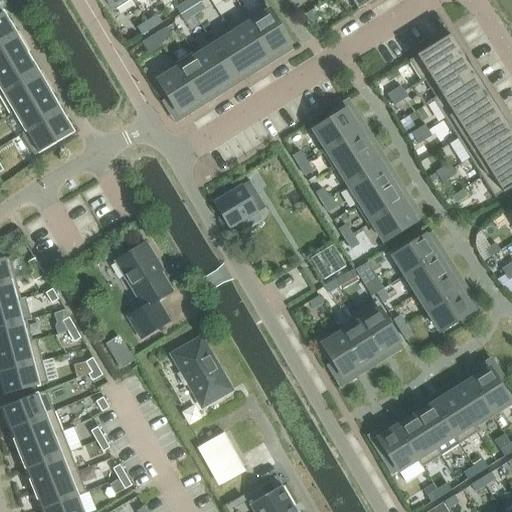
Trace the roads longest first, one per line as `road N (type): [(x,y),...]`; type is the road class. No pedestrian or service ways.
road 1 (residential): [(172,156),(378,511)]
road 2 (residential): [(172,156),(426,0)]
road 3 (residential): [(95,154),(11,8)]
